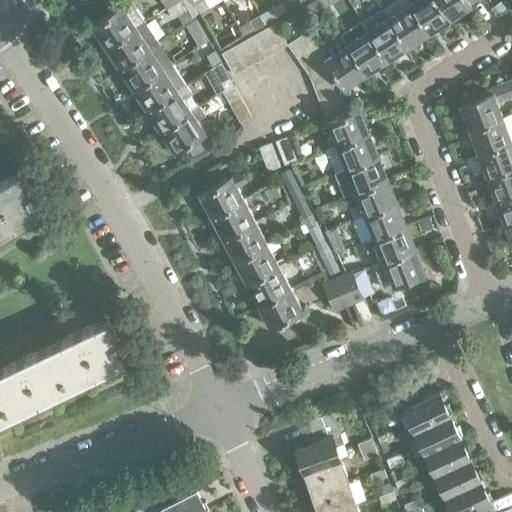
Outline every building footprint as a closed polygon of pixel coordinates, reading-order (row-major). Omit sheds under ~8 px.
[(105,45),(145,20),(132,0),(126,0),(91,24),(105,45)] [(176,2),(179,0),(163,0),(173,17),(182,13),(176,2)] [(179,0),(176,2),(182,13),(189,9),(190,8),(184,0),(179,0)] [(193,15),(219,0),(184,0),(190,8),(189,9),(193,15)] [(283,0),(281,1),(286,11),(298,4),(295,0),(283,0)] [(311,12),(324,5),(320,0),(313,0),(307,4),(311,12)] [(394,0),(384,7),(389,15),(408,45),(429,31),(409,0),(394,0)] [(409,0),(429,31),(450,18),(438,0),(409,0)] [(438,0),(450,18),(471,3),(471,2),(469,0),(438,0)] [(275,17),(286,11),(281,1),(269,8),(275,17)] [(384,7),(363,21),(368,28),(388,58),(408,45),(389,15),(384,7)] [(197,16),(183,24),(189,35),(203,28),(197,16)] [(255,28),(250,19),(237,26),(242,35),(255,28)] [(145,20),(105,45),(119,66),(150,46),(159,41),(145,20)] [(265,27),(277,49),(288,43),(275,22),(265,27)] [(266,55),(277,49),(265,27),(254,34),(266,55)] [(368,28),(347,42),(366,72),(388,58),(368,28)] [(295,54),(316,41),(308,30),(288,43),(295,54)] [(255,61),(266,55),(254,34),(243,39),(255,61)] [(344,87),(366,72),(347,42),(342,34),(320,48),(322,51),(326,56),(330,65),(336,77),(341,87),(344,84),(344,87)] [(244,67),(255,61),(243,39),(233,45),(244,67)] [(150,46),(119,66),(133,87),(164,67),(172,61),(159,41),(150,46)] [(302,64),(322,51),(320,48),(316,41),(295,54),(302,64)] [(234,73),(244,67),(233,45),(221,52),(234,73)] [(212,66),(221,60),(215,49),(206,54),(212,66)] [(309,75),(330,65),(326,56),(322,51),(302,64),(308,74),(309,75)] [(221,60),(212,66),(204,71),(216,92),(222,89),(223,91),(235,85),(221,60)] [(147,108),(178,88),(186,83),(172,61),(164,67),(133,87),(147,108)] [(313,85),(336,77),(330,65),(309,75),(313,85)] [(318,97),(341,88),(341,87),(336,77),(313,85),(318,97)] [(500,89),(463,103),(466,113),(464,114),(469,127),(471,126),(501,115),(496,100),(511,93),(511,77),(498,83),(500,89)] [(161,129),(192,109),(191,109),(184,97),(192,92),(186,83),(178,88),(147,108),(161,129)] [(227,99),(239,92),(235,85),(223,91),(227,99)] [(322,109),(346,100),(341,88),(318,97),(322,109)] [(239,92),(227,99),(239,120),(251,114),(239,92)] [(346,100),(322,109),(327,120),(350,111),(346,100)] [(206,130),(198,119),(206,113),(199,103),(191,109),(192,109),(161,129),(175,151),(187,144),(194,154),(218,138),(214,131),(211,130),(208,129),(206,130)] [(336,145),(369,132),(359,108),(327,121),(332,135),(328,137),(332,146),(336,144),(336,145)] [(510,139),(501,115),(471,126),(475,136),(473,137),(478,152),(480,151),(480,149),(510,139)] [(336,145),(328,148),(338,171),(345,168),(346,168),(378,155),(369,132),(336,145)] [(296,158),(288,136),(276,140),(285,163),(296,158)] [(511,164),(511,144),(510,139),(480,149),(480,151),(484,160),(482,161),(487,175),(489,174),(489,173),(511,164)] [(280,164),(271,142),(259,146),(268,169),(280,164)] [(338,171),(337,172),(346,195),(355,191),(354,191),(357,190),(387,178),(378,155),(346,168),(345,168),(338,171)] [(495,198),(498,197),(498,196),(511,191),(511,164),(489,173),(489,174),(493,183),(490,184),(495,198)] [(284,180),(294,175),(290,167),(281,172),(284,180)] [(0,180),(0,235),(44,209),(20,169),(0,180)] [(241,171),(233,175),(232,174),(199,191),(211,214),(244,197),(237,184),(246,180),(241,171)] [(291,193),(300,189),(295,178),(286,183),(291,193)] [(354,219),(364,215),(367,213),(396,201),(387,178),(357,190),(354,191),(360,204),(350,208),(354,219)] [(297,205),(306,200),(300,189),(291,193),(297,205)] [(511,218),(511,191),(498,196),(498,197),(502,207),(499,208),(504,223),(507,222),(507,220),(511,218)] [(256,219),(244,197),(211,214),(223,236),(256,219)] [(302,216),(311,212),(306,200),(297,205),(302,216)] [(367,213),(364,215),(373,237),(376,236),(406,224),(396,201),(367,213)] [(308,227),(317,223),(311,212),(302,216),(308,227)] [(267,241),(256,219),(223,236),(235,258),(267,241)] [(308,227),(313,239),(322,234),(317,223),(308,227)] [(373,237),(363,241),(373,264),(374,263),(415,247),(406,224),(376,236),(373,237)] [(319,250),(328,245),(322,234),(313,239),(319,250)] [(281,245),(277,237),(268,242),(267,241),(235,258),(246,280),(279,263),(272,250),(281,245)] [(319,250),(324,261),(333,257),(328,245),(319,250)] [(400,284),(407,281),(409,277),(425,270),(415,247),(374,263),(384,287),(395,283),(397,281),(400,284)] [(330,273),(339,269),(333,257),(324,261),(330,273)] [(282,269),(290,265),(287,259),(279,263),(246,280),(258,303),(291,285),(282,269)] [(353,270),(341,275),(352,301),(364,296),(353,270)] [(348,304),(336,277),(325,282),(336,309),(348,304)] [(303,308),(291,285),(258,303),(270,326),(288,316),(291,318),(298,315),(298,311),(303,308)] [(387,296),(380,299),(385,311),(392,307),(387,296)] [(0,367),(0,419),(127,359),(107,316),(0,367)] [(393,400),(416,389),(411,378),(388,389),(393,400)] [(405,433),(452,412),(441,389),(421,399),(416,389),(393,400),(398,410),(395,411),(405,433)] [(341,432),(337,421),(333,410),(309,418),(316,440),(295,447),(304,470),(341,457),(337,444),(345,441),(342,431),(341,432)] [(452,412),(405,433),(416,455),(425,451),(462,433),(452,412)] [(392,430),(378,435),(381,444),(395,438),(392,430)] [(462,433),(425,451),(435,472),(472,455),(462,433)] [(361,450),(375,445),(372,437),(358,442),(361,450)] [(375,445),(361,450),(364,458),(378,453),(375,445)] [(404,461),(401,452),(386,458),(390,466),(404,461)] [(472,455),(435,472),(445,494),(482,476),(472,455)] [(349,480),(341,457),(304,470),(311,493),(349,480)] [(373,481),(387,475),(384,466),(370,472),(373,481)] [(413,483),(409,475),(395,480),(398,489),(413,483)] [(150,498),(172,487),(167,476),(144,488),(150,498)] [(443,511),(464,511),(492,499),(482,476),(445,494),(451,506),(442,510),(443,511)] [(349,480),(311,493),(317,511),(328,511),(357,502),(349,480)] [(172,487),(150,498),(155,508),(161,505),(164,511),(200,511),(208,508),(197,486),(177,496),(172,487)] [(396,498),(393,489),(378,494),(382,503),(396,498)] [(407,511),(421,505),(418,497),(404,503),(407,511)] [(492,499),(464,511),(511,511),(511,505),(498,510),(492,499)] [(360,511),(357,502),(328,511),(360,511)]
